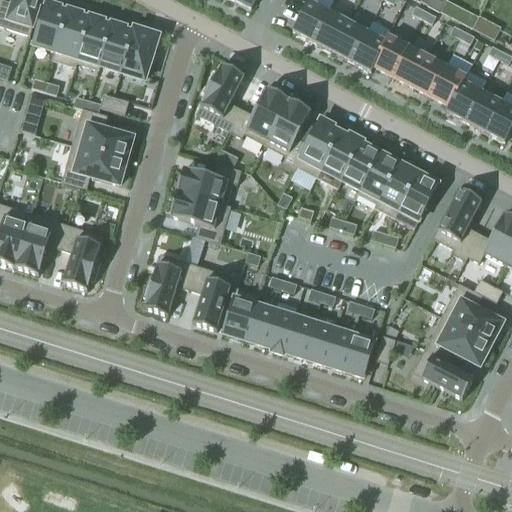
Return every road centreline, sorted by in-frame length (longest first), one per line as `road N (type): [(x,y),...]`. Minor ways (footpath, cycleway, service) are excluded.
road 1 (unclassified): [(422,511),(0,377)]
road 2 (residential): [(104,317),(480,438)]
road 3 (residential): [(511,187),(198,25)]
road 4 (residential): [(104,317),(198,25)]
